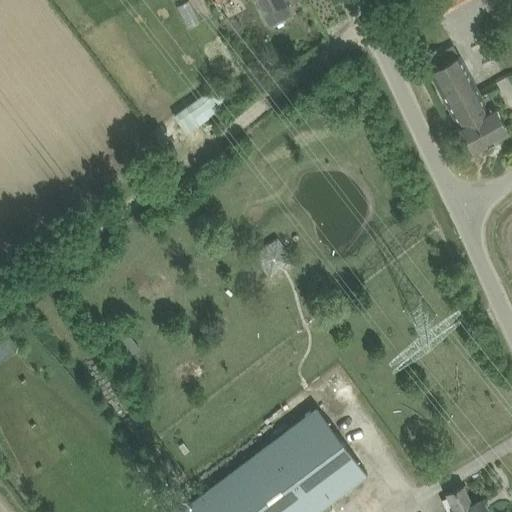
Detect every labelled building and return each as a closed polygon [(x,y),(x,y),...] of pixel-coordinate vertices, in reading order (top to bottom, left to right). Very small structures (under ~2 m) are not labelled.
[(255,0),(268,25),(291,13),(286,2),(290,0),(255,0)] [(473,151),(509,132),(488,90),(481,94),(460,54),(429,70),(457,122),(473,151)] [(253,249),(269,274),(293,259),(278,234),(253,249)] [(331,507),(333,508),(340,503),(339,502),(338,501),(364,482),(377,473),(327,404),(184,508),(186,511),(322,511),(331,506),(331,507)] [(488,511),(482,499),(472,503),(463,485),(444,494),(452,511),(488,511)]
